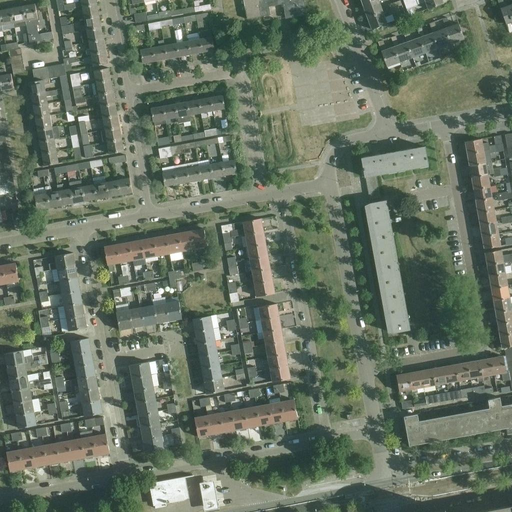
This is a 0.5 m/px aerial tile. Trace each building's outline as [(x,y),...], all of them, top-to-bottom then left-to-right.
[(97,4),(96,0),(81,0),(82,3),(64,6),(62,0),(56,0),(59,12),(65,11),(83,7),(97,4)] [(243,0),(247,19),(271,15),(269,7),(283,5),(285,13),(294,12),(295,17),(307,15),(304,0),(243,0)] [(383,12),(379,0),(363,6),(367,18),(383,12)] [(444,4),(442,0),(418,0),(405,5),(406,10),(412,7),(425,3),(428,10),(444,4)] [(511,22),(511,5),(508,6),(507,4),(504,5),(502,0),(497,0),(506,25),(511,22)] [(398,7),(402,6),(400,1),(389,5),(390,10),(398,7)] [(99,16),(97,4),(83,7),(85,19),(99,16)] [(39,25),(36,5),(23,7),(27,26),(28,34),(30,43),(54,39),(52,32),(38,35),(37,25),(39,25)] [(27,26),(23,7),(12,9),(15,28),(27,26)] [(400,12),(398,7),(390,10),(383,12),(367,18),(371,30),(388,24),(385,17),(400,12)] [(412,7),(406,10),(407,12),(409,17),(413,15),(415,15),(412,7)] [(15,28),(12,9),(0,11),(0,12),(3,31),(15,28)] [(148,21),(147,16),(147,12),(135,15),(136,24),(148,21)] [(209,20),(208,13),(196,16),(197,22),(209,20)] [(101,28),(99,16),(85,19),(86,26),(80,28),(81,32),(87,31),(101,28)] [(464,40),(458,24),(450,27),(447,18),(442,20),(445,29),(451,45),(464,40)] [(162,29),(162,27),(161,22),(149,24),(150,31),(162,29)] [(451,45),(445,29),(440,31),(439,28),(436,29),(434,23),(429,24),(432,33),(438,49),(451,45)] [(438,49),(432,33),(424,36),(421,27),(416,29),(419,38),(425,54),(438,49)] [(103,37),(101,28),(87,31),(88,38),(82,39),(83,44),(89,43),(104,40),(103,37)] [(212,37),(211,31),(204,32),(205,38),(200,39),(203,53),(215,51),(212,37)] [(425,54),(419,38),(414,40),(413,36),(410,37),(408,32),(403,34),(407,42),(412,58),(425,54)] [(203,53),(200,39),(199,34),(187,36),(188,42),(191,55),(203,53)] [(412,58),(407,42),(399,45),(395,36),(391,38),(394,47),(399,63),(412,58)] [(106,52),(104,40),(89,43),(90,50),(86,50),(87,56),(91,55),(106,52)] [(168,59),(165,46),(164,41),(159,42),(160,47),(153,48),(155,61),(168,59)] [(399,63),(394,47),(386,50),(383,41),(378,42),(387,67),(399,63)] [(191,55),(188,42),(176,44),(179,57),(191,55)] [(18,49),(18,45),(17,43),(6,45),(7,51),(18,49)] [(179,57),(176,44),(165,46),(168,59),(179,57)] [(155,61),(153,48),(141,50),(143,64),(155,61)] [(108,64),(106,52),(91,55),(93,67),(108,64)] [(82,62),(81,57),(64,60),(65,64),(66,72),(69,71),(72,71),(71,64),(82,62)] [(66,72),(65,64),(59,65),(61,77),(66,76),(67,76),(66,72)] [(61,77),(59,65),(53,66),(55,78),(60,77),(61,77)] [(55,78),(53,66),(47,68),(49,79),(55,78)] [(49,79),(47,68),(33,70),(35,82),(49,79)] [(111,80),(109,68),(94,71),(97,83),(111,80)] [(14,89),(12,74),(6,75),(5,69),(0,70),(0,79),(2,91),(14,89)] [(81,82),(79,74),(70,76),(72,88),(80,86),(80,82),(81,82)] [(69,88),(66,76),(61,77),(60,77),(62,90),(69,88)] [(50,85),(49,79),(35,82),(29,83),(32,95),(45,93),(44,86),(50,85)] [(113,92),(111,80),(97,83),(92,84),(94,96),(99,95),(113,92)] [(82,98),(80,86),(72,88),(73,92),(75,99),(82,98)] [(71,100),(69,88),(62,90),(64,101),(71,100)] [(50,92),(45,93),(32,95),(34,107),(47,104),(46,97),(51,97),(50,92)] [(115,104),(113,92),(99,95),(101,106),(115,104)] [(225,109),(223,96),(211,98),(213,112),(225,109)] [(213,112),(211,98),(199,100),(201,114),(203,120),(208,119),(207,113),(213,112)] [(73,112),(72,108),(71,100),(64,101),(67,113),(73,112)] [(201,114),(199,100),(187,102),(190,116),(201,114)] [(190,116),(187,102),(176,104),(178,118),(179,124),(191,122),(190,116)] [(49,116),(47,104),(34,107),(36,119),(49,116)] [(117,115),(115,104),(101,106),(103,118),(117,115)] [(178,118),(176,104),(164,106),(166,120),(167,125),(172,124),(171,119),(178,118)] [(164,106),(151,109),(154,122),(155,126),(159,125),(167,124),(166,120),(164,106)] [(119,128),(117,115),(103,118),(105,130),(119,128)] [(52,128),(49,116),(36,119),(38,130),(52,128)] [(87,134),(85,122),(79,123),(81,135),(87,134)] [(58,127),(52,128),(38,130),(40,143),(54,140),(60,139),(58,127)] [(122,140),(119,128),(105,130),(101,131),(103,143),(107,142),(122,140)] [(218,136),(216,129),(205,132),(205,133),(206,138),(218,136)] [(90,146),(87,134),(81,135),(83,147),(90,146)] [(79,148),(77,136),(71,137),(73,149),(79,148)] [(501,136),(493,137),(495,146),(502,145),(501,136)] [(171,144),(169,138),(157,140),(158,147),(171,144)] [(482,144),(481,139),(466,142),(468,154),(483,151),(489,150),(490,153),(496,152),(495,146),(489,147),(488,143),(482,144)] [(56,152),(54,140),(40,143),(41,147),(43,155),(56,152)] [(124,152),(122,140),(107,142),(109,154),(124,152)] [(184,154),(184,150),(183,145),(171,147),(173,156),(184,154)] [(92,158),(90,146),(83,147),(85,159),(92,158)] [(173,157),(173,156),(171,147),(159,150),(160,160),(173,157)] [(425,147),(394,153),(397,171),(429,166),(425,147)] [(82,160),(79,148),(73,149),(75,161),(82,160)] [(489,150),(483,151),(468,154),(470,166),(486,163),(492,162),(490,156),(490,153),(489,150)] [(58,164),(56,152),(43,155),(43,159),(44,165),(45,166),(58,164)] [(397,171),(394,153),(362,159),(364,170),(363,170),(364,177),(365,177),(376,175),(397,171)] [(126,155),(114,158),(115,164),(127,162),(126,155)] [(103,160),(95,161),(91,162),(92,168),(96,168),(104,166),(103,160)] [(237,174),(235,160),(223,163),(225,176),(237,174)] [(213,178),(211,165),(210,161),(198,163),(202,180),(213,178)] [(92,168),(91,162),(79,164),(80,171),(92,168)] [(202,180),(198,163),(186,165),(189,183),(202,180)] [(225,176),(223,163),(211,165),(213,178),(225,176)] [(488,175),(486,163),(470,166),(472,178),(488,175)] [(80,171),(79,164),(67,167),(68,173),(80,171)] [(189,183),(186,165),(175,167),(178,185),(189,183)] [(68,173),(67,167),(55,169),(56,175),(68,173)] [(178,185),(175,167),(163,169),(164,173),(163,173),(166,187),(178,185)] [(490,187),(488,175),(472,178),(474,190),(490,187)] [(109,197),(107,183),(105,177),(94,179),(95,185),(97,199),(109,197)] [(133,193),(130,179),(118,181),(121,195),(133,193)] [(85,201),(83,187),(82,181),(70,183),(71,189),(73,204),(74,204),(78,203),(85,201)] [(121,195),(118,181),(107,183),(109,197),(121,195)] [(73,204),(71,189),(64,191),(63,184),(58,185),(59,191),(62,206),(73,204)] [(97,199),(95,185),(83,187),(85,201),(97,199)] [(62,206),(59,191),(52,193),(51,186),(46,187),(50,208),(62,206)] [(50,208),(46,187),(34,190),(38,210),(50,208)] [(492,198),(490,187),(474,190),(476,201),(492,198)] [(494,210),(492,198),(476,201),(478,213),(494,210)] [(407,325),(388,223),(391,223),(401,221),(401,217),(400,217),(399,217),(398,214),(390,218),(387,219),(385,206),(386,206),(385,201),(384,202),(384,201),(370,204),(365,206),(389,332),(393,333),(405,331),(408,330),(409,330),(408,325),(407,325)] [(20,220),(18,207),(12,208),(14,221),(20,220)] [(496,222),(494,210),(478,213),(480,225),(496,222)] [(264,232),(262,219),(243,222),(246,235),(264,232)] [(498,234),(496,222),(480,225),(482,237),(498,234)] [(207,247),(204,229),(191,232),(194,250),(207,247)] [(194,250),(191,232),(179,234),(182,252),(194,250)] [(266,244),(264,232),(246,235),(248,247),(266,244)] [(182,252),(179,234),(167,236),(170,254),(182,252)] [(500,246),(498,234),(482,237),(485,249),(500,246)] [(170,254),(167,236),(155,238),(158,256),(170,254)] [(158,256),(155,238),(142,241),(145,259),(158,256)] [(145,259),(142,241),(130,243),(133,261),(145,259)] [(133,261),(130,243),(117,245),(121,263),(133,261)] [(268,256),(266,244),(248,247),(250,259),(268,256)] [(121,263),(117,245),(105,247),(108,266),(121,263)] [(511,254),(502,256),(501,250),(485,253),(488,265),(510,261),(510,264),(511,263),(511,254)] [(74,254),(56,257),(57,263),(49,265),(50,271),(58,269),(76,266),(74,254)] [(271,269),(268,256),(250,259),(252,272),(271,269)] [(511,266),(510,264),(510,261),(488,265),(490,277),(505,274),(504,267),(511,266)] [(19,282),(16,264),(3,266),(7,284),(19,282)] [(78,278),(76,266),(58,269),(60,282),(78,278)] [(273,281),(271,269),(252,272),(255,284),(273,281)] [(508,286),(505,274),(490,277),(492,289),(508,286)] [(80,291),(78,278),(60,282),(62,294),(80,291)] [(275,294),(273,281),(255,284),(257,297),(275,294)] [(510,298),(508,286),(492,289),(494,300),(510,298)] [(83,303),(80,291),(62,294),(65,307),(83,303)] [(238,293),(230,294),(231,303),(240,302),(238,293)] [(511,303),(511,304),(510,298),(494,300),(496,312),(511,309),(511,303)] [(182,319),(179,301),(167,303),(170,321),(182,319)] [(85,315),(83,303),(65,307),(67,319),(85,315)] [(170,321),(167,303),(154,306),(157,324),(170,321)] [(279,317),(277,305),(259,308),(261,320),(279,317)] [(157,324),(154,306),(142,308),(145,326),(157,324)] [(145,326),(142,308),(130,310),(133,328),(145,326)] [(511,309),(496,312),(498,324),(511,321),(511,309)] [(133,328),(130,310),(117,313),(120,331),(133,328)] [(87,328),(85,315),(67,319),(69,332),(87,328)] [(213,329),(211,317),(193,320),(195,332),(213,329)] [(282,329),(279,317),(261,320),(264,332),(282,329)] [(511,321),(498,324),(500,336),(511,333),(511,321)] [(213,329),(195,332),(198,345),(216,342),(213,329)] [(284,342),(282,329),(264,332),(266,345),(284,342)] [(511,333),(500,336),(502,348),(511,346),(511,333)] [(89,339),(71,342),(73,355),(92,352),(89,339)] [(216,342),(198,345),(200,357),(218,354),(216,342)] [(286,354),(284,342),(266,345),(268,357),(286,354)] [(25,364),(23,351),(5,354),(7,367),(25,364)] [(94,364),(92,352),(73,355),(76,367),(94,364)] [(220,366),(218,354),(200,357),(202,369),(220,366)] [(288,367),(286,354),(268,357),(270,370),(288,367)] [(506,372),(504,357),(491,359),(494,375),(501,373),(503,382),(510,381),(510,379),(509,373),(509,372),(506,372)] [(494,375),(491,359),(479,361),(483,381),(489,380),(488,376),(494,375)] [(483,381),(479,361),(467,363),(470,379),(477,378),(477,382),(483,381)] [(35,362),(25,364),(7,367),(10,379),(28,376),(27,369),(36,368),(35,362)] [(152,375),(149,363),(130,366),(132,379),(152,375)] [(470,379),(467,363),(456,365),(458,381),(470,379)] [(96,376),(94,364),(76,367),(78,379),(96,376)] [(458,381),(456,365),(444,367),(447,383),(458,381)] [(222,378),(220,366),(202,369),(204,382),(222,378)] [(291,379),(288,367),(270,370),(273,382),(291,379)] [(447,383),(444,367),(432,370),(435,385),(447,383)] [(435,385),(432,370),(420,372),(423,387),(435,385)] [(423,387),(420,372),(408,374),(412,394),(418,393),(417,389),(423,387)] [(412,394),(408,374),(397,376),(399,392),(406,391),(406,395),(412,394)] [(154,388),(152,375),(132,379),(135,391),(154,388)] [(29,382),(28,376),(10,379),(12,391),(30,388),(40,386),(39,380),(29,382)] [(98,388),(96,376),(78,379),(80,392),(98,388)] [(225,391),(222,378),(204,382),(207,395),(225,391)] [(485,394),(485,389),(484,387),(472,389),(473,396),(485,394)] [(32,400),(30,388),(12,391),(14,404),(32,400)] [(100,401),(98,388),(80,392),(82,404),(100,401)] [(156,400),(154,388),(135,391),(137,403),(156,400)] [(473,396),(472,389),(460,391),(462,398),(473,396)] [(462,398),(460,391),(449,394),(450,401),(462,398)] [(450,401),(449,394),(437,396),(438,403),(450,401)] [(438,403),(437,396),(425,398),(425,400),(426,405),(438,403)] [(511,407),(502,410),(500,398),(488,400),(491,412),(420,425),(418,414),(404,417),(409,446),(506,428),(507,435),(511,434),(511,407)] [(35,412),(32,400),(14,404),(17,416),(35,412)] [(158,412),(156,400),(137,403),(139,416),(158,412)] [(298,419),(294,400),(282,403),(286,422),(298,419)] [(414,407),(413,402),(413,400),(401,402),(403,409),(414,407)] [(103,413),(100,401),(82,404),(85,417),(103,413)] [(286,422),(282,403),(270,405),(273,424),(286,422)] [(273,424),(270,405),(257,407),(261,426),(273,424)] [(261,426),(257,407),(245,410),(249,429),(261,426)] [(72,420),(81,415),(78,408),(69,413),(72,420)] [(249,429),(245,410),(233,412),(236,431),(249,429)] [(37,425),(35,412),(17,416),(19,429),(37,425)] [(160,424),(158,412),(139,416),(141,428),(160,424)] [(236,431),(233,412),(221,414),(224,433),(236,431)] [(224,433),(221,414),(208,416),(212,435),(224,433)] [(212,435),(208,416),(196,419),(199,438),(212,435)] [(163,436),(160,424),(141,428),(143,440),(163,436)] [(110,453),(107,434),(94,437),(97,456),(110,453)] [(165,449),(163,436),(143,440),(146,452),(165,449)] [(97,456),(94,437),(81,439),(85,458),(97,456)] [(85,458),(81,439),(69,441),(72,461),(85,458)] [(72,461),(69,441),(57,444),(60,463),(72,461)] [(60,463),(57,444),(44,446),(48,465),(60,463)] [(48,465),(44,446),(32,448),(35,467),(48,465)] [(35,467),(32,448),(20,450),(23,470),(35,467)] [(23,470),(20,450),(7,453),(11,472),(23,470)] [(188,498),(186,489),(183,478),(154,483),(156,498),(154,498),(156,509),(166,507),(166,502),(167,502),(188,498)] [(214,482),(199,485),(203,511),(214,511),(220,511),(214,482)]
